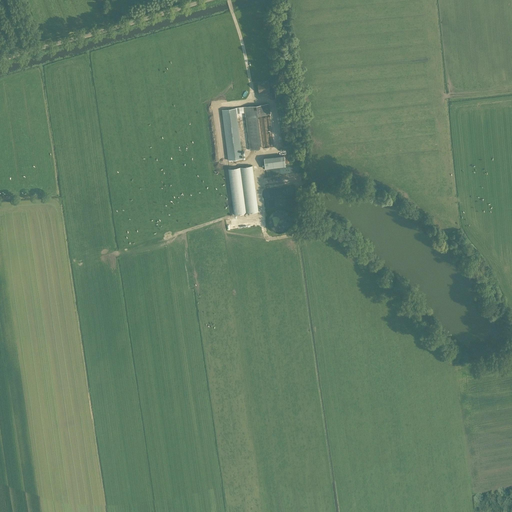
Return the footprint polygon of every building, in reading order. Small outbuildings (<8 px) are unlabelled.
[(268,81),(257,82),(259,92),(270,91),(268,81)] [(269,104),(244,107),(222,110),(228,161),(242,159),(241,150),(249,149),(249,150),(274,147),(269,104)] [(284,155),(264,157),(265,168),(285,166),(284,155)] [(229,169),(235,214),(258,211),(252,166),(229,169)] [(294,187),(265,189),(265,197),(295,195),(294,187)] [(266,208),(296,204),(295,197),(290,198),(281,200),(281,198),(264,201),(266,208)] [(279,231),(280,231),(281,230),(282,230),(283,230),(284,229),(285,229),(285,228),(286,228),(287,227),(287,226),(288,226),(288,225),(288,224),(289,223),(289,222),(289,221),(289,220),(289,219),(289,218),(288,217),(288,216),(288,215),(287,214),(286,213),(285,212),(284,211),(283,211),(282,210),(281,210),(280,210),(279,210),(278,210),(277,210),(276,210),(275,210),(274,211),(273,211),(273,212),(272,212),(271,213),(270,214),(269,215),(269,216),(269,217),(268,218),(268,219),(268,220),(268,221),(268,222),(268,223),(269,224),(269,225),(270,226),(271,227),(271,228),(272,228),(273,229),(274,230),(275,230),(276,230),(277,231),(278,231),(279,231)] [(252,217),(229,220),(230,228),(253,225),(252,217)]
